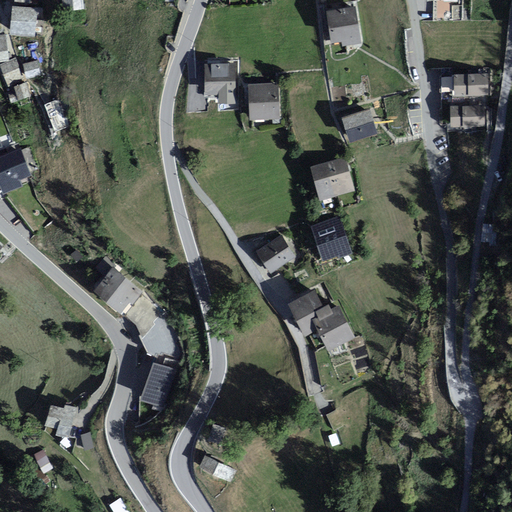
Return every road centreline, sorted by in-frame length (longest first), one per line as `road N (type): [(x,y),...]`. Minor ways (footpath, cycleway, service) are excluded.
road 1 (residential): [(413,0),(457,284),(450,357),(457,392),(471,392)]
road 2 (tertiary): [(205,511),(185,481),(183,458),(222,361),(170,156)]
road 3 (tertiary): [(0,223),(124,342),(131,362),(117,431),(155,511)]
road 4 (residential): [(471,392),(474,282),(511,61)]
road 5 (residential): [(321,407),(295,326),(179,155),(170,156)]
road 6 (tertiary): [(170,156),(172,85),(202,0)]
road 7 (residential): [(463,511),(471,392)]
